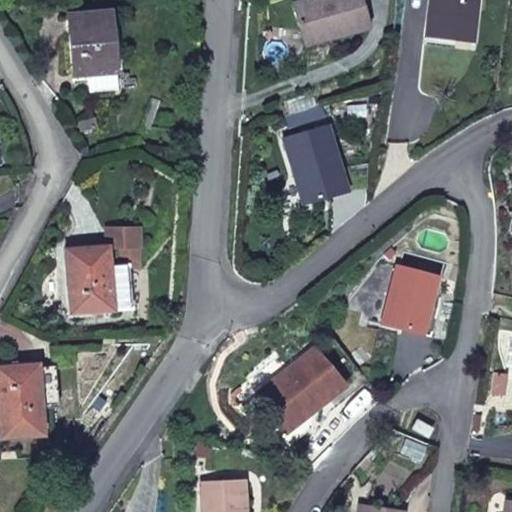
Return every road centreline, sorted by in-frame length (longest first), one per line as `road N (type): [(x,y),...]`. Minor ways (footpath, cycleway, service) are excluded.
road 1 (residential): [(206,319),(217,0)]
road 2 (residential): [(450,161),(296,283),(206,319)]
road 3 (residential): [(0,273),(63,157),(0,52)]
road 4 (residential): [(206,319),(80,511)]
road 5 (residential): [(450,161),(470,186),(478,215),(461,381)]
road 6 (residential): [(461,381),(385,407),(306,492),(299,511)]
road 7 (residential): [(461,381),(441,511)]
